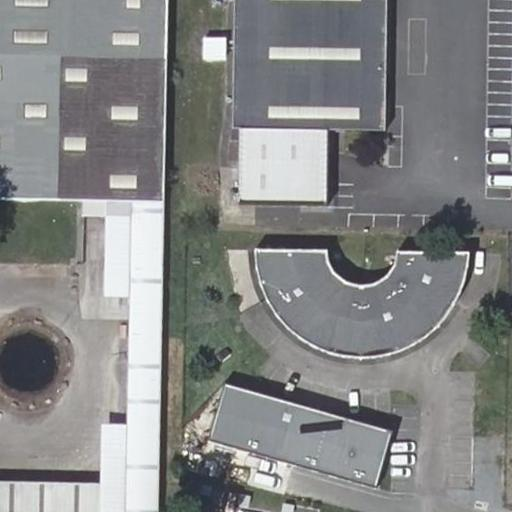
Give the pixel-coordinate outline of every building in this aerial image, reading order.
[(158,473),(166,0),(0,0),(0,200),(81,202),(81,217),(105,217),(129,218),(123,473),(158,473)] [(233,0),(231,129),(384,132),(385,0),(233,0)] [(122,511),(123,473),(129,218),(105,217),(100,487),(0,484),(0,511),(122,511)] [(454,311),(463,296),(465,291),(470,273),(473,253),(400,252),(399,260),(396,267),(394,271),(388,278),(383,282),(378,284),(371,286),(364,286),(359,286),(349,282),(345,280),(339,274),(333,266),(332,261),(330,251),(258,249),(258,260),(259,271),(263,286),(269,300),(279,316),(290,329),(304,340),(311,344),(325,351),(341,356),(359,359),(377,358),(392,355),(404,352),(412,348),(425,341),(441,328),(454,311)] [(393,430),(225,383),(208,441),(377,488),(393,430)] [(156,511),(158,473),(123,473),(122,511),(156,511)]
